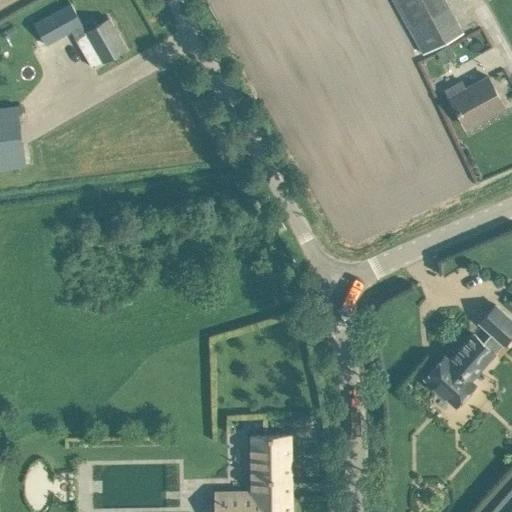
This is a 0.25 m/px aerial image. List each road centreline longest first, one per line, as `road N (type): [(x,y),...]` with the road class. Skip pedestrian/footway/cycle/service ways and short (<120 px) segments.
road 1 (unclassified): [(327,286),(174,0)]
road 2 (unclassified): [(352,511),(353,413),(327,286)]
road 3 (unclassified): [(327,286),(511,205)]
